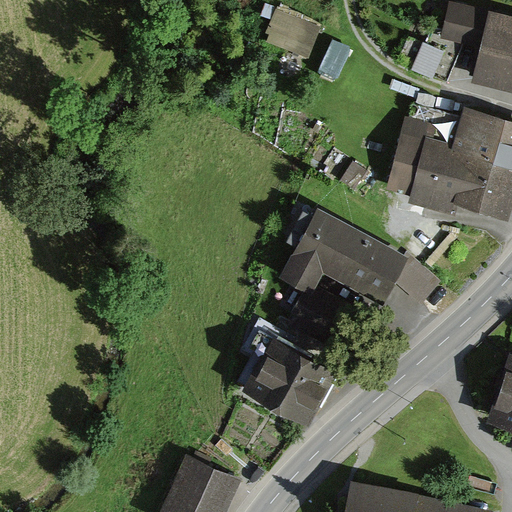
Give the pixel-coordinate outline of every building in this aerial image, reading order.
[(509,78),(511,67),(511,13),(491,8),(490,11),(453,2),(445,31),(484,41),(477,70),(509,78)] [(325,77),(340,80),(347,51),(332,47),(325,77)] [(457,144),(511,159),(511,118),(468,106),(457,144)] [(511,187),(511,159),(457,144),(430,137),(434,123),(408,116),(391,178),(506,210),(511,187)] [(349,168),(346,193),(380,197),(383,172),(349,168)] [(394,261),(298,211),(267,271),(300,288),(312,265),(374,297),(394,261)] [(330,366),(276,336),(251,381),(306,411),(330,366)] [(511,350),(492,411),(511,417),(511,350)] [(226,511),(243,476),(187,449),(156,511),(226,511)] [(415,491),(354,479),(347,511),(489,511),(490,509),(414,494),(415,491)]
